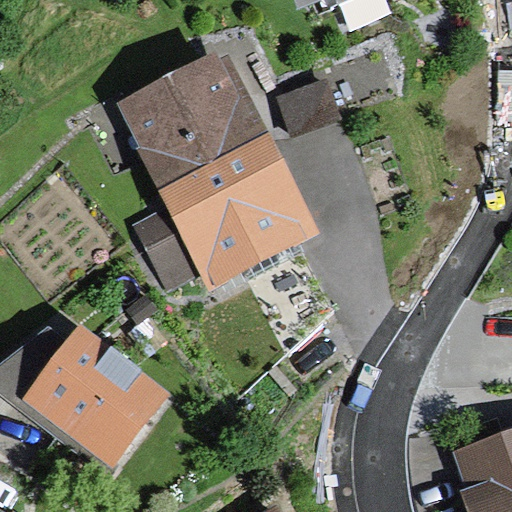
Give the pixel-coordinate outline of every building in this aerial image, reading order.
[(284,0),(291,16),(328,0),(332,8),(351,0),(284,0)] [(118,102),(163,189),(276,131),(230,44),(118,102)] [(346,114),(331,75),(281,93),(296,132),(346,114)] [(326,228),(276,131),(163,189),(170,202),(129,223),(164,290),(202,271),(210,288),(326,228)] [(168,387),(72,319),(14,399),(111,468),(168,387)] [(511,511),(511,426),(449,448),(463,490),(456,492),(462,511),(511,511)]
